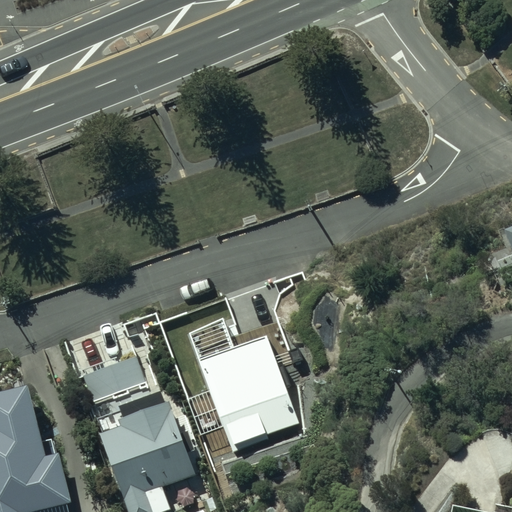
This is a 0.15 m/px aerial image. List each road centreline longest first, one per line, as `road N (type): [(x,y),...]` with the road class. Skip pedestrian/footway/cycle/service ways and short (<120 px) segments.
road 1 (residential): [(475,128),(449,169),(419,194),(0,323)]
road 2 (residential): [(364,511),(383,437),(421,374),(473,337),(511,324)]
road 3 (secondary): [(0,90),(224,0)]
road 4 (residential): [(475,128),(372,0)]
